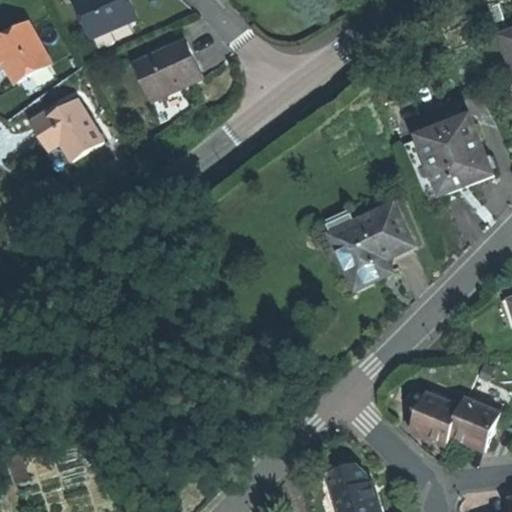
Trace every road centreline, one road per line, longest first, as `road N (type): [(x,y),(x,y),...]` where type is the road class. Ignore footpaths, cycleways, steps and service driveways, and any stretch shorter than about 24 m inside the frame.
road 1 (tertiary): [(0,318),(290,92)]
road 2 (residential): [(511,229),(343,393)]
road 3 (residential): [(343,393),(228,511)]
road 4 (tertiary): [(290,92),(425,0)]
road 5 (residential): [(290,92),(200,0)]
road 6 (residential): [(428,486),(343,393)]
